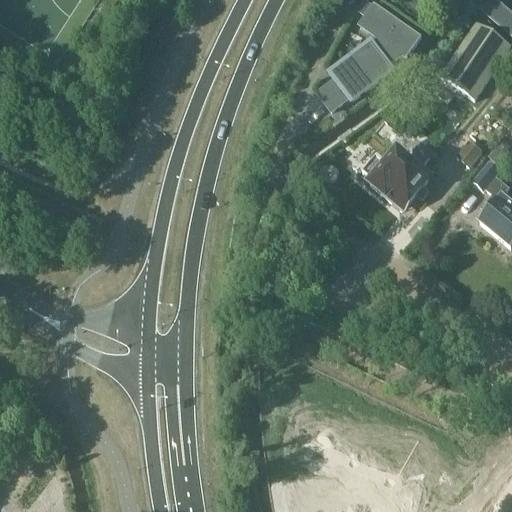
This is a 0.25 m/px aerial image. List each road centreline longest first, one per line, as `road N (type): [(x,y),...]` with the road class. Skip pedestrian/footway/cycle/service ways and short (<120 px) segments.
road 1 (primary): [(186,357),(187,293),(206,183),(279,0)]
road 2 (primary): [(248,0),(175,168),(148,334)]
road 3 (residential): [(511,372),(374,255)]
road 4 (primary): [(202,511),(186,357)]
road 5 (residential): [(419,511),(511,402)]
road 6 (primary): [(146,371),(160,511)]
